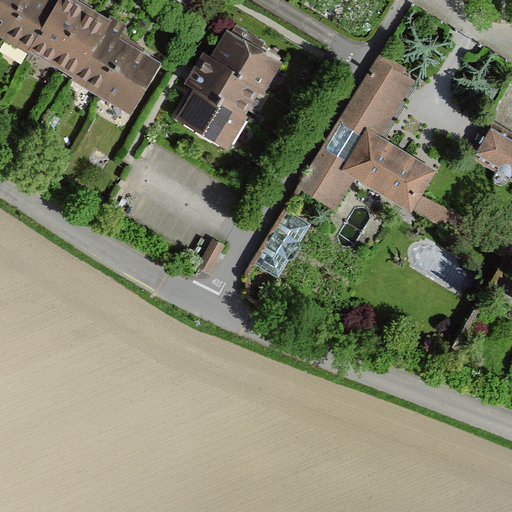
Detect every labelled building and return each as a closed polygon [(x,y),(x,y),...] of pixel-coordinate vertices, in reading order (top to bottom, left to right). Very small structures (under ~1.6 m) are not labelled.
[(0,0),(0,39),(126,113),(155,65),(100,33),(107,21),(72,0),(0,0)] [(171,119),(224,150),(276,62),(222,31),(206,59),(196,53),(178,84),(188,90),(171,119)] [(350,180),(406,211),(430,170),(376,139),(411,79),(374,57),(297,192),(332,212),(350,180)] [(470,157),(511,182),(511,144),(487,129),(470,157)] [(424,194),(417,208),(442,221),(449,207),(424,194)] [(288,207),(254,259),(278,274),(312,222),(288,207)]
